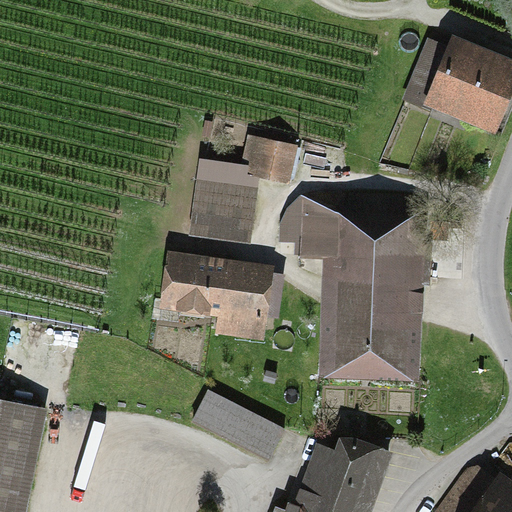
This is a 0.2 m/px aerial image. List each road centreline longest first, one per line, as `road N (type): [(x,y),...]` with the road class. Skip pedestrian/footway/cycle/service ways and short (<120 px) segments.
road 1 (residential): [(511,165),(497,208),(489,283),(511,355)]
road 2 (residential): [(402,511),(410,496),(511,423)]
